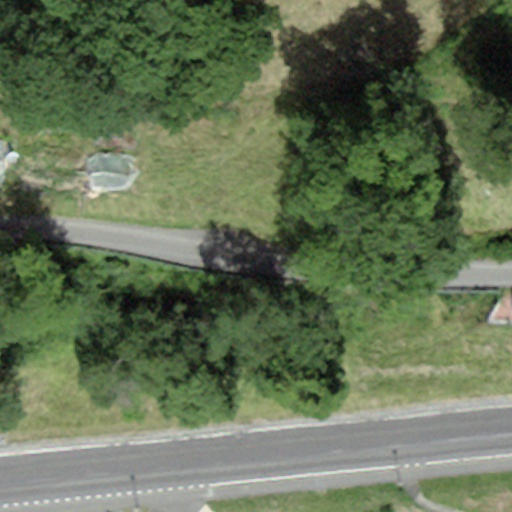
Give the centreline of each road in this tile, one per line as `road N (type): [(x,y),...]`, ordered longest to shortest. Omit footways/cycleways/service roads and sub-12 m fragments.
road 1 (secondary): [(511,427),(0,478)]
road 2 (residential): [(511,271),(341,268),(142,239),(0,230)]
